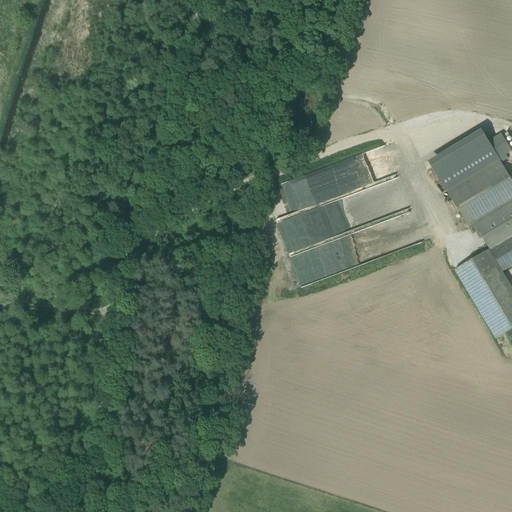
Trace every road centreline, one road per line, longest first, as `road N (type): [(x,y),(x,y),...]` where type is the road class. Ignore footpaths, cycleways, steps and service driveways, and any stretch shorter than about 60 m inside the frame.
road 1 (track): [(88,511),(117,290),(203,0)]
road 2 (track): [(511,128),(466,116),(427,118),(223,191),(133,241)]
